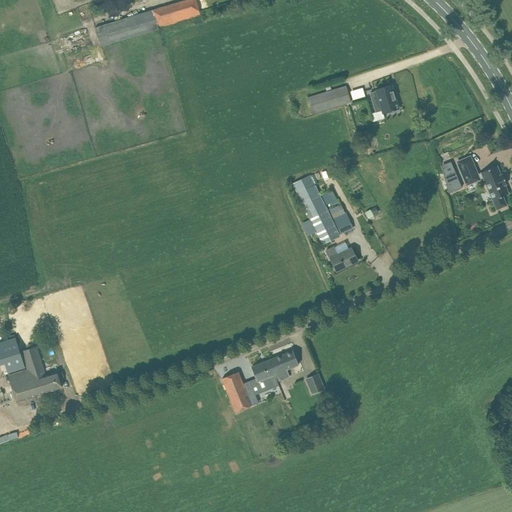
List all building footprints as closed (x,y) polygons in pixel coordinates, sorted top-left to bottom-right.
[(186,0),(131,16),(95,28),(101,46),(158,27),(158,28),(202,15),(195,0),(186,0)] [(376,91),(369,93),(371,98),(375,113),(381,111),(382,114),(383,113),(392,111),(392,112),(394,111),(394,110),(397,109),(394,98),(393,98),(392,95),(394,94),(392,85),(382,88),(376,89),(376,91)] [(312,114),(348,103),(351,102),(346,86),(307,98),(312,114)] [(352,99),(365,96),(362,87),(350,91),(352,99)] [(303,113),(300,102),(290,104),(294,115),(303,113)] [(470,156),(461,160),(457,162),(467,185),(481,180),(481,179),(483,178),(493,200),(497,209),(506,205),(502,196),(508,194),(504,185),(506,184),(502,174),(500,175),(497,166),(481,172),(481,173),(478,174),(470,156)] [(448,171),(444,172),(445,174),(449,192),(461,187),(454,169),(453,169),(450,170),(449,169),(447,170),(448,171)] [(323,244),(339,236),(309,175),(293,183),(323,244)] [(345,212),(344,213),(340,204),(330,209),(341,233),(353,228),(349,218),(348,218),(345,212)] [(357,261),(358,260),(352,248),(338,255),(334,247),(326,250),(330,259),(331,259),(336,271),(346,266),(345,265),(357,260),(357,261)] [(0,357),(20,351),(16,338),(0,342),(0,357)] [(36,346),(22,351),(28,369),(9,375),(17,402),(62,387),(57,371),(45,375),(36,346)] [(274,374),(277,382),(290,377),(287,370),(298,365),(293,350),(273,358),(278,373),(274,374)] [(278,373),(273,358),(252,367),(260,388),(277,382),(274,374),(278,373)] [(238,372),(222,379),(235,412),(252,405),(238,372)] [(324,389),(318,373),(306,378),(312,394),(324,389)] [(252,381),(246,383),(252,399),(258,396),(252,381)]
